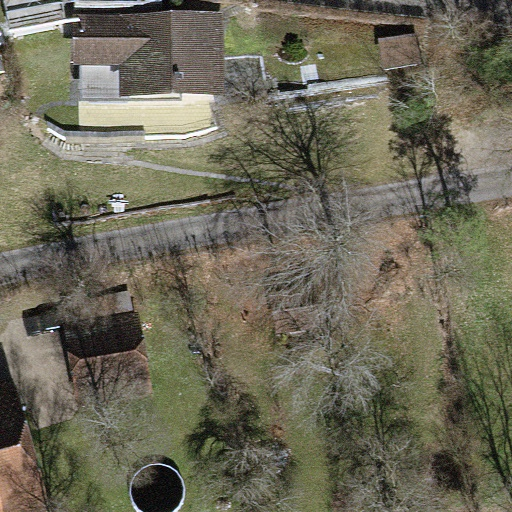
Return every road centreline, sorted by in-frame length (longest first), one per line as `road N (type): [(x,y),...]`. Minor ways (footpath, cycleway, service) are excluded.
road 1 (tertiary): [(0,270),(511,188)]
road 2 (residential): [(511,29),(236,0)]
